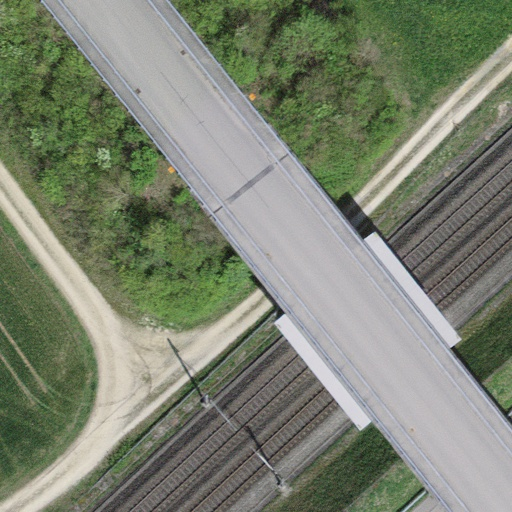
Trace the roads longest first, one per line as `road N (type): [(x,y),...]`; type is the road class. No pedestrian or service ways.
road 1 (unclassified): [(510,511),(103,0)]
road 2 (track): [(156,393),(511,56)]
road 3 (track): [(0,180),(156,393)]
road 4 (track): [(156,393),(11,511)]
